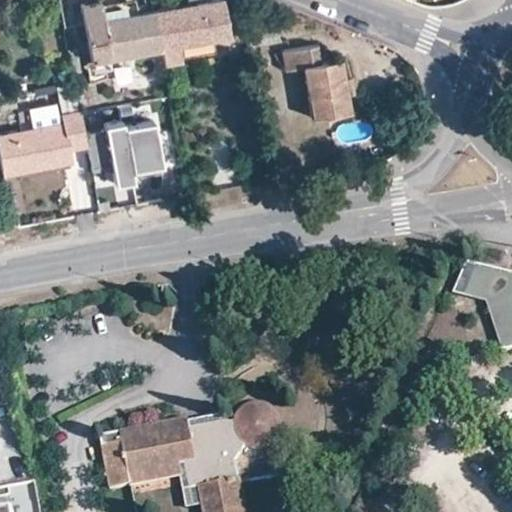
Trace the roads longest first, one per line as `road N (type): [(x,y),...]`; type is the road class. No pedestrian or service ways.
road 1 (tertiary): [(399,203),(0,273)]
road 2 (unknown): [(483,511),(440,472),(285,367),(266,362),(190,386),(187,358)]
road 3 (unknown): [(511,465),(463,412),(445,354),(511,196)]
road 4 (unknown): [(97,511),(86,440),(99,418),(187,358)]
road 5 (tertiary): [(472,106),(443,157),(399,203)]
road 6 (unknown): [(187,358),(195,326),(192,239)]
